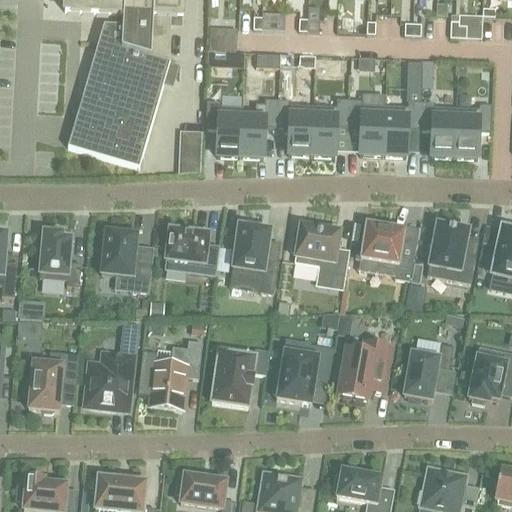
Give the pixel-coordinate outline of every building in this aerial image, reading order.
[(65,0),(65,15),(123,18),(123,31),(103,30),(68,151),(139,171),(170,66),(168,66),(171,21),(183,21),(183,0),(65,0)] [(482,21),(494,21),(495,13),(483,12),(482,21)] [(307,24),(307,36),(315,36),(319,36),(319,24),(320,15),(308,14),(307,24)] [(253,33),(261,34),(262,22),(254,21),(253,33)] [(299,35),(307,36),(307,24),(299,23),(299,35)] [(375,39),(375,26),(367,26),(367,38),(375,39)] [(451,26),(450,42),(458,42),(458,30),(459,30),(459,26),(451,26)] [(405,28),(404,40),(412,40),(413,28),(405,28)] [(412,40),(420,41),(421,28),(413,28),(412,40)] [(458,42),(466,42),(466,30),(459,30),(458,30),(458,42)] [(208,55),(216,55),(217,43),(209,43),(208,55)] [(244,72),(245,57),(237,57),(237,56),(232,56),(231,72),(244,72)] [(279,59),(256,58),(256,71),(279,72),(279,59)] [(288,60),(280,59),(280,72),(288,72),(288,71),(288,60)] [(407,79),(421,80),(422,71),(407,70),(407,79)] [(458,70),(457,82),(466,82),(466,71),(458,70)] [(432,93),(432,81),(421,81),(421,93),(432,93)] [(349,105),(348,132),(360,133),(359,159),(382,160),(385,110),(385,100),(362,99),(362,105),(349,105)] [(255,117),(243,116),(242,116),(240,162),(263,163),(264,132),(277,132),(278,105),(265,104),(265,108),(255,108),(255,117)] [(336,132),(348,132),(349,105),(336,104),(336,111),(313,110),(311,160),(334,161),(336,132)] [(288,159),(311,160),(313,110),(290,109),(291,105),(278,105),(277,132),(289,133),(288,159)] [(217,161),(240,162),(242,116),(243,116),(243,112),(219,111),(219,107),(206,106),(205,134),(218,134),(217,161)] [(407,134),(419,134),(420,107),(408,106),(407,111),(385,110),(382,160),(406,161),(407,134)] [(434,107),(420,107),(419,134),(432,135),(431,161),(454,162),(456,112),(434,111),(434,107)] [(479,113),(456,112),(454,162),(477,163),(478,137),(491,137),(492,110),(479,109),(479,113)] [(356,263),(360,263),(377,266),(376,272),(396,275),(395,281),(395,283),(409,286),(416,250),(402,248),(404,234),(389,232),(366,228),(363,249),(358,248),(356,263)] [(463,259),(467,241),(468,234),(437,228),(436,233),(431,232),(428,248),(433,249),(427,280),(470,289),(475,261),(463,259)] [(266,264),(268,245),(270,234),(238,230),(231,282),(232,283),(261,287),(260,296),(260,297),(273,299),(278,265),(266,264)] [(318,271),(317,276),(345,281),(349,255),(337,253),(340,236),(325,234),(325,233),(315,232),(300,230),(298,244),(293,243),(291,256),(296,257),(294,267),(318,271)] [(46,236),(43,236),(39,283),(67,285),(66,291),(79,292),(81,268),(69,267),(71,243),(62,242),(63,238),(60,237),(60,234),(47,232),(46,236)] [(511,283),(511,234),(502,232),(496,257),(490,256),(486,274),(492,275),(492,279),(511,283)] [(14,302),(16,270),(4,269),(5,259),(7,238),(2,237),(2,233),(0,233),(0,290),(2,291),(2,301),(14,302)] [(188,267),(186,277),(215,280),(219,251),(207,249),(208,238),(169,233),(165,264),(188,267)] [(131,282),(129,296),(149,298),(152,270),(134,268),(136,250),(137,239),(105,236),(101,278),(116,280),(131,282)] [(411,286),(420,288),(423,270),(414,268),(411,286)] [(150,306),(149,322),(163,323),(164,307),(150,306)] [(279,306),(277,318),(288,320),(290,308),(279,306)] [(27,309),(19,309),(18,323),(26,324),(27,309)] [(3,313),(2,324),(15,325),(16,314),(3,313)] [(137,313),(136,323),(145,324),(146,314),(137,313)] [(336,333),(339,317),(338,317),(323,318),(321,332),(336,333)] [(456,320),(454,330),(462,331),(464,322),(456,320)] [(17,326),(17,341),(26,341),(26,326),(17,326)] [(122,327),(121,336),(139,339),(141,330),(122,327)] [(143,358),(138,398),(151,400),(150,411),(182,414),(185,382),(198,383),(202,347),(188,345),(187,353),(185,370),(170,369),(155,367),(156,359),(143,358)] [(384,397),(392,350),(364,345),(362,356),(346,354),(346,356),(342,355),(339,371),(343,372),(338,401),(368,406),(370,394),(384,397)] [(431,405),(437,372),(449,374),(453,351),(441,349),(438,363),(411,358),(404,400),(431,405)] [(310,408),(311,406),(314,386),(328,389),(333,354),(310,350),(308,360),(285,356),(284,355),(284,357),(280,380),(275,379),(273,397),(277,398),(277,402),(276,402),(276,404),(277,404),(277,403),(309,409),(310,409),(311,408),(310,408)] [(218,362),(211,407),(248,412),(251,393),(252,393),(254,382),(252,382),(253,378),(265,380),(269,356),(255,354),(254,362),(251,362),(251,359),(233,356),(219,354),(218,362)] [(52,418),(54,415),(58,416),(61,386),(75,387),(78,359),(50,357),(49,368),(33,366),(31,382),(29,384),(28,393),(30,395),(28,413),(41,414),(44,417),(52,418)] [(91,411),(115,413),(127,415),(133,362),(103,358),(102,367),(91,366),(87,369),(86,378),(88,381),(86,404),(91,411)] [(490,403),(496,404),(498,405),(499,400),(503,381),(511,383),(511,358),(508,358),(506,368),(477,361),(468,402),(472,403),(471,407),(484,410),(485,406),(489,407),(489,406),(490,403)] [(472,511),(461,510),(467,480),(428,472),(423,496),(419,495),(416,508),(420,508),(419,511),(423,511),(472,511)] [(382,481),(357,476),(341,473),(341,475),(340,480),(336,479),(333,495),(337,496),(336,502),(367,507),(365,511),(390,511),(393,499),(379,496),(382,482),(382,481)] [(511,476),(500,474),(494,503),(499,504),(498,508),(511,510),(511,476)] [(300,511),(297,511),(301,483),(264,477),(257,511),(300,511)] [(226,486),(184,480),(184,483),(180,482),(177,498),(181,498),(180,508),(210,511),(234,511),(235,505),(223,504),(226,486)] [(18,485),(16,505),(24,505),(23,511),(63,511),(66,493),(66,489),(43,487),(44,484),(27,482),(26,485),(18,485)] [(151,511),(143,511),(146,486),(127,485),(127,484),(126,484),(126,485),(118,484),(118,483),(117,483),(116,484),(98,482),(96,500),(96,501),(96,508),(95,508),(95,509),(95,510),(94,511),(151,511)]
